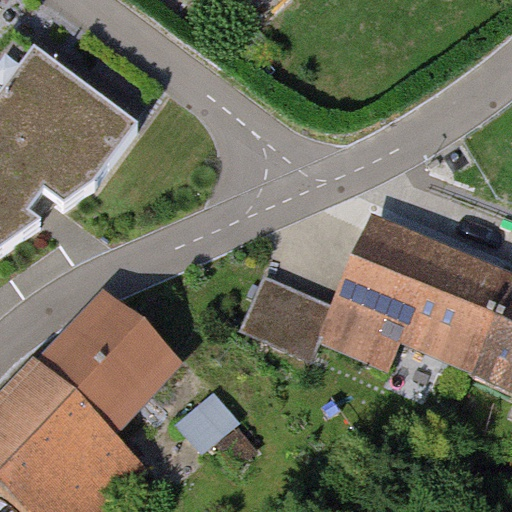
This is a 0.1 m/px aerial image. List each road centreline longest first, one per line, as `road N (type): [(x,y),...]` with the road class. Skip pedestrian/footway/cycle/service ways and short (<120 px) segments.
road 1 (residential): [(322,182),(104,279),(0,354)]
road 2 (residential): [(78,0),(322,182)]
road 3 (residential): [(511,74),(400,148),(322,182)]
